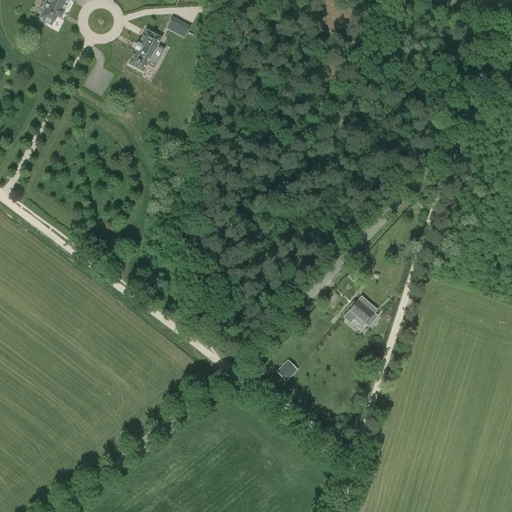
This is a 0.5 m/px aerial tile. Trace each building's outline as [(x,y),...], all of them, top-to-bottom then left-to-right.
[(50,0),(40,18),(42,20),(41,21),(52,27),(57,18),(60,19),(61,17),(62,14),(70,0),(71,1),(71,0),(50,0)] [(167,29),(172,32),(178,22),(172,19),(167,29)] [(135,51),(128,64),(142,72),(148,62),(151,64),(159,51),(155,49),(161,39),(146,31),(138,44),(134,50),(135,51)] [(362,263),(348,277),(354,282),(367,268),(362,263)] [(351,323),(354,319),(363,327),(366,324),(369,327),(377,317),(374,314),(377,311),(362,298),(345,318),(351,323)] [(288,361),(277,372),(286,382),(298,371),(288,361)]
